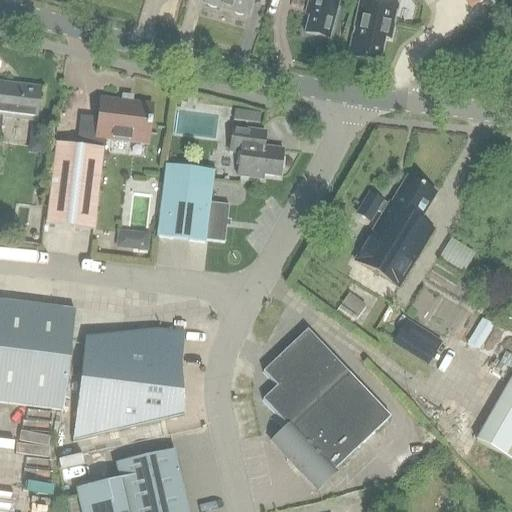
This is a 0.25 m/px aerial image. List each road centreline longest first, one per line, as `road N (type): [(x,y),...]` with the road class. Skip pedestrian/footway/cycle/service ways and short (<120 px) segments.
road 1 (tertiary): [(350,95),(0,9)]
road 2 (unclassified): [(253,293),(0,261)]
road 3 (unclassified): [(239,511),(217,384),(226,343),(253,293)]
road 4 (unclassified): [(253,293),(334,144),(350,95)]
road 5 (unknown): [(330,476),(306,483),(276,471),(217,384)]
road 6 (unclassified): [(412,103),(443,64),(511,13)]
